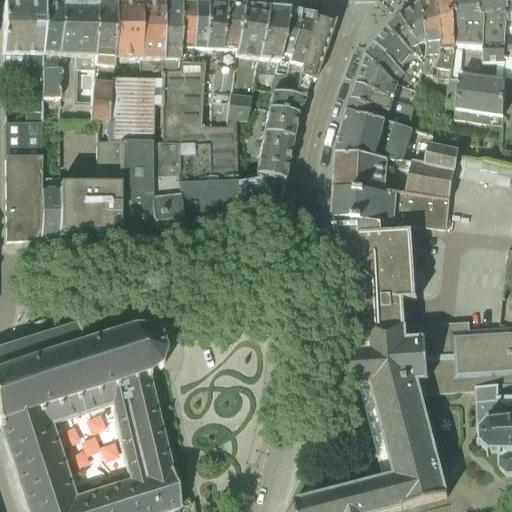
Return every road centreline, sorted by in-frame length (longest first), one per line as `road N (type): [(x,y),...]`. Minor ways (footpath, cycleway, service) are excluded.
road 1 (residential): [(299,278),(202,263),(0,266)]
road 2 (tertiary): [(299,278),(313,153),(360,0)]
road 3 (tertiary): [(254,511),(279,436),(299,278)]
